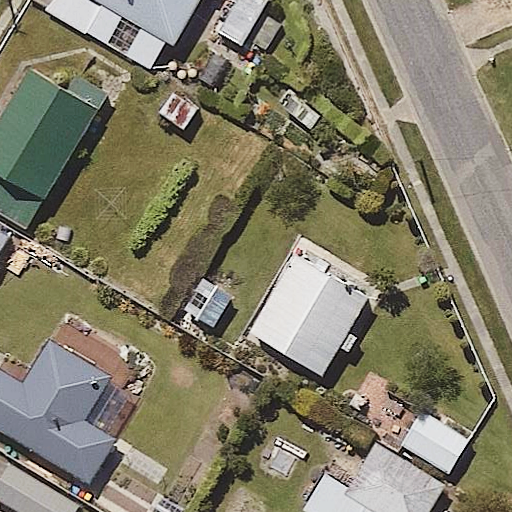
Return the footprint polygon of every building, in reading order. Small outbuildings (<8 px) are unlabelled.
[(85,0),(146,36),(166,0),(85,0)] [(276,1),(274,0),(231,0),(209,37),(243,57),(276,1)] [(69,92),(2,52),(0,55),(0,172),(16,181),(69,92)] [(0,275),(20,244),(0,231),(0,275)] [(342,276),(267,233),(220,314),(294,357),(342,276)] [(0,359),(0,427),(58,463),(90,410),(66,396),(89,367),(27,326),(0,360),(0,359)] [(263,494),(292,511),(378,511),(409,465),(345,425),(322,463),(293,446),(263,494)] [(83,511),(86,507),(16,467),(0,493),(0,502),(16,511),(83,511)]
